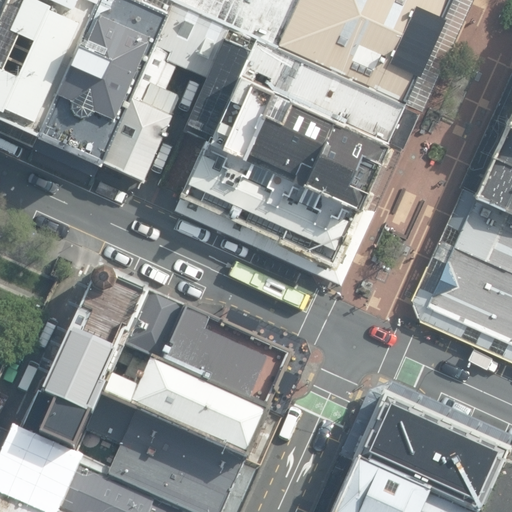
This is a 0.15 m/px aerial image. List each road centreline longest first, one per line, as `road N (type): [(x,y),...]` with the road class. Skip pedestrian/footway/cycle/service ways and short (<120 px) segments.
road 1 (secondary): [(0,173),(354,331)]
road 2 (tertiary): [(275,511),(354,331)]
road 3 (secondary): [(354,331),(511,403)]
